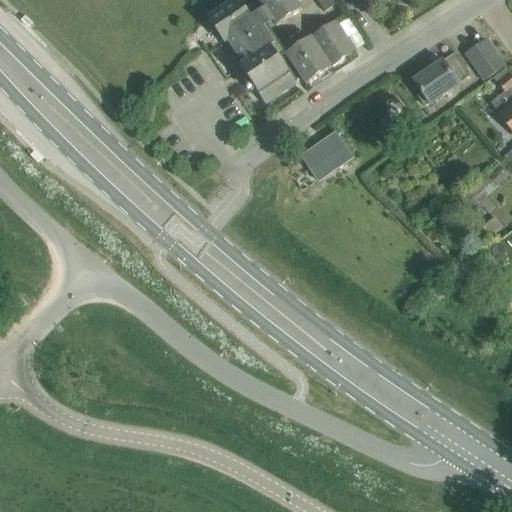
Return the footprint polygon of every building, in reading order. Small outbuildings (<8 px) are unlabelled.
[(332,68),(311,38),(288,54),(268,26),(274,22),(277,26),(303,9),(298,2),(296,0),(236,0),(208,19),(225,44),(229,42),(244,65),(241,67),(266,105),(297,84),(295,83),(302,78),(307,85),(332,68)] [(337,0),(318,0),(317,0),(326,13),(339,3),(337,0)] [(332,68),(357,52),(336,22),(311,38),(332,68)] [(485,82),(489,79),(505,67),(488,42),(467,56),(485,82)] [(414,81),(419,89),(422,94),(419,96),(425,106),(429,104),(430,106),(459,86),(458,85),(471,75),(456,53),(444,62),(443,61),(414,81)] [(498,85),(505,92),(491,104),(500,114),(498,115),(511,131),(511,75),(510,74),(498,85)] [(321,143),(343,177),(370,159),(347,125),(321,143)] [(497,162),(457,196),(470,211),(473,214),(482,207),(488,214),(496,207),(487,197),(498,187),(497,186),(509,175),(497,162)] [(502,268),(489,251),(476,262),(489,278),(502,268)]
